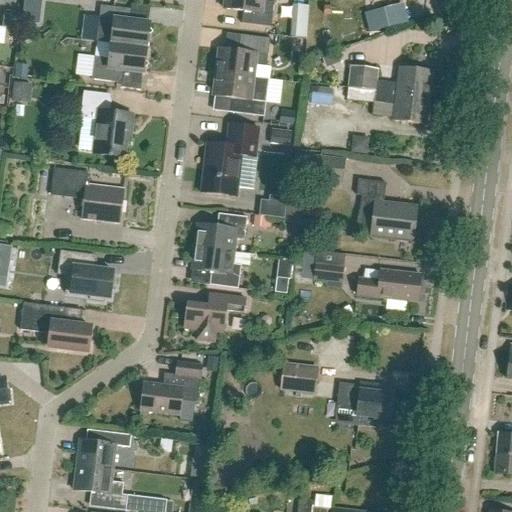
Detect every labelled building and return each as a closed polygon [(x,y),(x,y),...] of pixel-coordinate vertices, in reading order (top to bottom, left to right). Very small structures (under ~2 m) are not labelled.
[(274,4),(264,3),(263,0),(225,0),(224,10),(243,13),(242,25),(271,28),(274,4)] [(365,15),(370,34),(408,24),(402,4),(365,15)] [(309,7),(292,5),(290,38),(306,40),(309,7)] [(111,45),(147,49),(150,25),(125,22),(126,10),(101,7),(97,43),(111,45)] [(216,74),(254,79),(256,67),(266,68),(270,40),(240,37),(238,53),(219,50),(216,74)] [(144,74),(147,49),(111,45),(109,60),(95,59),(92,81),(117,84),(119,71),(144,74)] [(17,66),(16,79),(26,80),(27,67),(17,66)] [(375,93),(430,100),(433,72),(400,68),(398,85),(377,82),(378,71),(351,68),(348,90),(375,93)] [(269,80),(254,79),(216,74),(213,98),(216,98),(232,100),(230,114),(264,118),(269,80)] [(14,85),(12,102),(25,104),(27,86),(14,85)] [(131,133),(133,116),(107,113),(110,96),(84,92),(81,119),(98,121),(94,155),(124,159),(127,132),(131,133)] [(427,126),(430,100),(375,93),(372,117),(394,119),(393,123),(427,126)] [(281,111),(279,123),(291,124),(293,113),(281,111)] [(208,145),(205,166),(202,194),(206,195),(236,198),(241,157),(255,159),(259,130),(230,126),(227,147),(208,145)] [(276,132),(275,145),(290,147),(291,134),(276,132)] [(342,186),(345,160),(311,156),(308,182),(342,186)] [(119,224),(122,191),(88,187),(90,174),(54,170),(51,196),(85,199),(83,219),(119,224)] [(413,242),(417,208),(384,205),(386,184),(358,181),(356,197),(362,197),(357,233),(371,235),(371,238),(413,242)] [(259,217),(285,220),(287,199),(270,197),(269,202),(261,201),(259,217)] [(194,248),(235,254),(236,241),(244,242),(247,219),(224,216),(222,229),(197,226),(194,248)] [(267,228),(268,218),(255,217),(254,226),(267,228)] [(0,287),(4,288),(9,258),(11,248),(0,246),(0,287)] [(233,266),(235,254),(194,248),(192,271),(217,274),(215,287),(238,290),(241,267),(233,266)] [(113,273),(88,269),(90,255),(60,252),(57,276),(67,277),(65,294),(90,297),(90,301),(104,303),(104,299),(110,299),(111,290),(115,290),(117,276),(113,276),(113,273)] [(342,284),(345,255),(305,252),(302,279),(314,281),(342,284)] [(422,288),(423,282),(421,279),(421,276),(380,271),(379,282),(359,280),(357,295),(376,298),(418,304),(420,291),(422,288)] [(277,279),(275,294),(287,295),(288,280),(277,279)] [(244,314),(246,300),(209,295),(208,307),(187,305),(184,329),(197,331),(196,341),(214,344),(216,333),(223,334),(226,312),(244,314)] [(88,353),(91,328),(63,325),(65,309),(24,304),(20,331),(50,335),(48,348),(88,353)] [(220,360),(208,358),(207,369),(219,370),(220,360)] [(198,404),(202,367),(177,364),(176,377),(171,376),(169,388),(144,385),(140,412),(180,417),(182,402),(198,404)] [(315,393),(318,370),(284,366),(282,390),(315,393)] [(0,380),(0,405),(8,405),(8,403),(11,403),(10,391),(6,391),(5,380),(0,380)] [(357,417),(358,418),(390,421),(394,389),(361,385),(360,388),(340,385),(337,409),(358,411),(357,417)] [(77,467),(113,471),(116,447),(130,449),(132,437),(107,434),(106,445),(80,442),(77,467)] [(511,437),(499,436),(497,456),(511,456),(511,437)] [(511,456),(497,456),(496,474),(511,475),(511,456)] [(193,461),(191,479),(204,480),(206,463),(193,461)] [(111,483),(113,471),(77,467),(74,492),(122,498),(124,485),(111,483)] [(165,511),(167,501),(127,496),(125,511),(165,511)] [(332,511),(313,509),(312,504),(309,502),(304,501),(300,503),(299,507),(298,511),(350,511),(332,510),(332,511)] [(190,503),(189,511),(203,511),(205,504),(190,503)]
